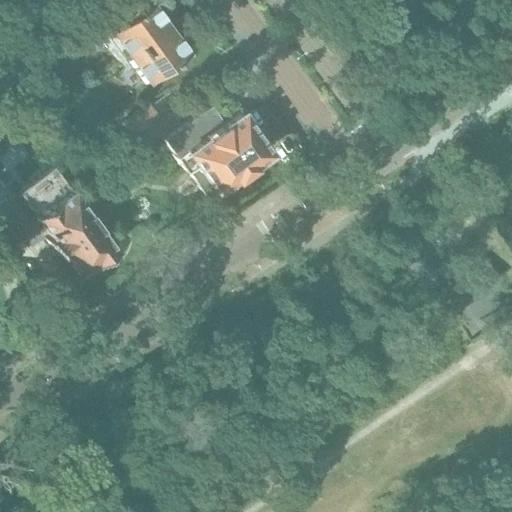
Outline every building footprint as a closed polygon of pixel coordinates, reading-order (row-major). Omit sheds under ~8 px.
[(117,61),(165,26),(146,0),(145,0),(132,10),(131,9),(119,18),(120,19),(97,37),(109,53),(110,52),(117,61)] [(170,62),(184,51),(165,26),(117,61),(124,71),(128,67),(140,83),(144,80),(145,81),(158,71),(159,72),(160,71),(163,75),(172,68),(169,64),(171,63),(170,62)] [(108,66),(101,57),(92,64),(99,73),(108,66)] [(266,151),(263,147),(245,121),(237,110),(226,118),(219,123),(208,107),(207,107),(202,100),(188,110),(193,117),(166,136),(158,124),(135,141),(143,153),(163,139),(174,155),(173,156),(184,172),(185,171),(203,196),(229,178),(230,179),(249,165),(248,164),(266,151)] [(130,137),(157,117),(147,102),(119,122),(130,137)] [(112,249),(68,189),(50,165),(16,191),(32,213),(32,214),(48,236),(44,239),(56,255),(59,253),(60,254),(61,253),(75,273),(90,262),(91,263),(112,249)] [(21,236),(9,219),(0,225),(0,233),(8,245),(21,236)] [(442,279),(414,237),(398,248),(426,290),(442,279)] [(450,311),(498,279),(483,258),(436,290),(450,311)]
